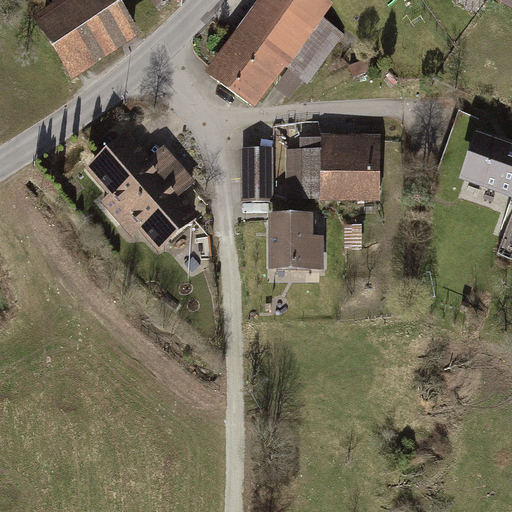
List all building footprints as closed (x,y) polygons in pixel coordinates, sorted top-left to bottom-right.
[(52,0),(63,16),(43,30),(70,71),(134,29),(114,0),(52,0)] [(328,3),(323,0),(268,0),(217,70),(223,75),(218,81),(251,106),(282,65),(307,83),(342,35),(318,17),(328,3)] [(371,59),(350,67),(354,78),(375,70),(371,59)] [(303,152),(288,152),(288,198),(379,199),(379,140),(365,140),(365,141),(303,140),(303,152)] [(511,151),(480,140),(465,180),(511,196),(511,151)] [(147,164),(127,141),(93,171),(114,194),(104,203),(122,223),(131,214),(159,247),(193,217),(177,199),(192,186),(162,151),(147,164)] [(272,152),(246,152),(246,202),(272,202),(272,152)] [(309,222),(274,222),(274,266),(319,266),(319,241),(309,241),(309,222)] [(360,228),(348,228),(348,250),(360,249),(360,228)] [(340,379),(327,379),(327,393),(340,393),(340,379)]
